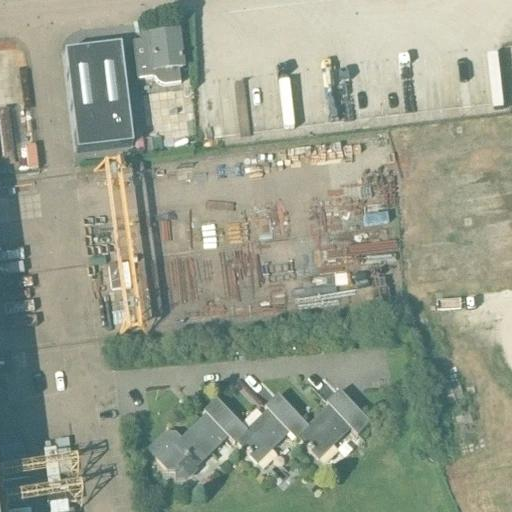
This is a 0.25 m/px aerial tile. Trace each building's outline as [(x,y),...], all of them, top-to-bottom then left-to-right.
[(141,44),(132,45),(137,84),(155,81),(158,86),(162,88),(164,89),(167,90),(179,88),(177,72),(181,72),(176,35),(149,39),(149,36),(140,37),(141,44)] [(132,148),(120,48),(64,55),(73,135),(74,135),(76,155),(132,148)] [(308,431),(298,442),(318,463),(350,433),(357,440),(370,428),(339,395),(326,407),(330,412),(325,416),(324,415),(308,431)] [(263,418),(246,435),(236,445),(257,467),(288,436),(296,444),(298,442),(308,431),(277,399),(264,411),(269,417),(265,420),(263,418)] [(234,447),(236,445),(246,435),(215,403),(203,415),(207,419),(202,423),(201,422),(180,442),(174,436),(164,437),(147,454),(166,473),(175,473),(175,482),(187,481),(196,472),(194,470),(226,440),(234,447)]
